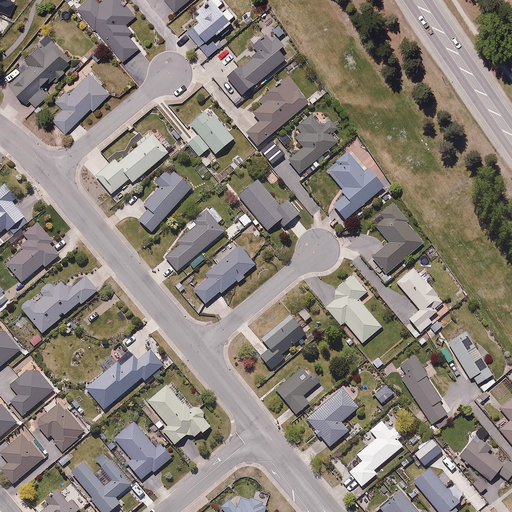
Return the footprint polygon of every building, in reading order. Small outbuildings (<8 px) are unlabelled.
[(0,0),(0,10),(8,14),(12,5),(5,2),(6,0),(0,0)] [(127,27),(138,17),(123,0),(106,0),(103,3),(100,0),(90,0),(76,13),(132,76),(137,72),(128,62),(141,50),(130,37),(133,34),(127,27)] [(162,0),(175,14),(191,0),(162,0)] [(226,27),(237,18),(222,0),(207,0),(194,11),(199,17),(185,29),(209,57),(234,37),(226,27)] [(281,56),(288,50),(277,38),(272,43),(266,35),(250,49),(255,55),(230,77),(247,96),(286,62),(281,56)] [(71,65),(55,45),(48,50),(45,45),(25,61),(31,67),(8,86),(24,106),(28,102),(34,109),(49,97),(43,88),(55,78),(58,82),(67,75),(63,71),(71,65)] [(94,78),(89,73),(68,93),(64,88),(52,100),(62,111),(52,121),(65,135),(91,110),(94,113),(112,96),(102,86),(107,81),(99,73),(94,78)] [(257,110),(250,115),(258,124),(245,135),(258,149),(313,103),(289,75),(253,105),(257,110)] [(188,144),(199,159),(211,149),(216,156),(236,140),(210,109),(191,125),(199,135),(188,144)] [(332,137),(339,131),(331,121),(323,128),(311,114),(295,129),(302,137),(297,142),(303,149),(287,163),(299,177),(337,143),(332,137)] [(132,184),(166,154),(148,133),(136,143),(139,147),(120,163),(115,158),(94,176),(111,195),(129,180),(132,184)] [(332,209),(347,225),(384,188),(347,151),(327,172),(348,193),(332,209)] [(155,184),(160,189),(145,208),(149,211),(138,224),(152,235),(190,188),(167,169),(155,184)] [(284,231),(303,216),(284,192),(276,199),(260,179),(239,196),(268,233),(279,224),(284,231)] [(0,235),(8,229),(11,233),(26,220),(12,204),(19,198),(5,182),(0,186),(0,235)] [(425,246),(390,204),(369,221),(389,245),(372,259),(388,277),(425,246)] [(178,273),(224,235),(219,228),(222,225),(207,208),(193,219),(198,225),(178,242),(181,245),(166,258),(178,273)] [(252,221),(244,213),(225,232),(233,240),(252,221)] [(26,237),(30,241),(5,266),(25,285),(44,266),(47,269),(61,255),(53,247),(58,242),(39,224),(26,237)] [(224,247),(211,258),(216,264),(204,274),(208,279),(194,292),(207,307),(236,283),(238,285),(246,279),(243,276),(255,266),(238,245),(229,252),(224,247)] [(434,322),(431,319),(438,313),(435,310),(444,303),(415,268),(397,283),(419,309),(403,322),(422,345),(444,326),(438,319),(434,322)] [(363,344),(383,327),(359,299),(367,292),(353,275),(332,293),(337,299),(326,308),(341,325),(345,322),(363,344)] [(69,290),(64,283),(54,290),(50,284),(22,306),(44,335),(100,293),(87,276),(69,290)] [(0,308),(10,301),(0,288),(0,308)] [(305,307),(294,317),(305,328),(315,318),(305,307)] [(283,356),(305,335),(288,317),(262,342),(270,350),(260,359),(272,372),(286,359),(283,356)] [(0,370),(22,351),(6,333),(0,331),(0,370)] [(467,332),(448,343),(470,381),(474,379),(477,385),(493,376),(467,332)] [(44,339),(38,333),(28,342),(34,348),(44,339)] [(121,368),(116,363),(87,389),(107,411),(143,379),(146,382),(163,367),(149,352),(140,361),(135,356),(121,368)] [(452,412),(416,356),(397,369),(433,425),(452,412)] [(57,388),(35,364),(9,387),(18,396),(9,404),(23,419),(57,388)] [(322,384),(305,365),(276,391),(299,416),(310,406),(305,400),(322,384)] [(173,382),(148,402),(163,420),(157,425),(176,448),(190,436),(196,443),(213,428),(205,419),(207,417),(198,406),(195,408),(173,382)] [(397,392),(388,382),(374,394),(382,404),(397,392)] [(342,423),(362,405),(344,385),(306,419),(333,448),(351,432),(342,423)] [(511,398),(499,410),(508,421),(498,429),(511,445),(511,398)] [(0,440),(20,424),(0,400),(0,440)] [(60,402),(39,421),(39,432),(47,441),(52,437),(56,441),(54,443),(64,455),(88,433),(60,402)] [(367,425),(362,419),(351,430),(356,435),(367,425)] [(375,471),(403,447),(398,440),(402,437),(394,426),(389,430),(383,421),(363,437),(370,445),(356,456),(361,463),(349,473),(361,488),(378,475),(375,471)] [(158,448),(136,422),(116,440),(133,460),(128,464),(142,481),(152,472),(155,474),(173,458),(162,444),(158,448)] [(24,432),(0,453),(0,454),(9,464),(0,471),(13,486),(47,457),(24,432)] [(503,464),(488,452),(491,448),(475,436),(456,461),(466,468),(469,465),(482,475),(473,487),(482,494),(498,474),(509,483),(511,478),(511,465),(506,461),(503,464)] [(431,440),(414,454),(425,467),(442,453),(431,440)] [(85,464),(72,474),(102,511),(113,511),(122,506),(118,501),(136,486),(111,455),(98,465),(101,470),(94,475),(85,464)] [(72,461),(67,456),(59,462),(64,468),(72,461)] [(431,468),(413,484),(438,511),(456,511),(464,505),(431,468)] [(404,486),(394,473),(383,482),(393,495),(404,486)] [(420,511),(402,491),(379,511),(420,511)] [(78,511),(83,508),(73,497),(67,502),(59,493),(49,502),(52,505),(43,511),(78,511)] [(271,511),(258,494),(249,501),(244,494),(222,510),(223,511),(271,511)]
